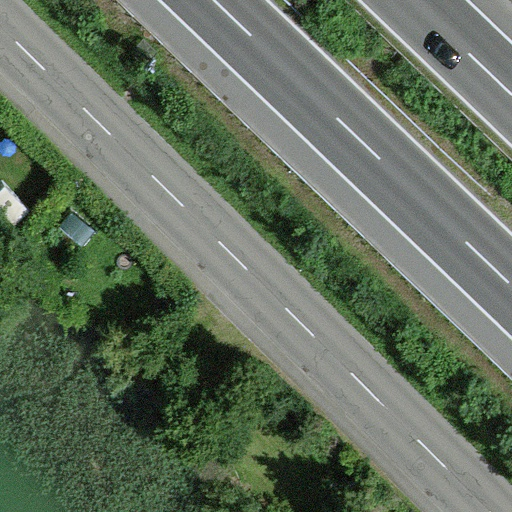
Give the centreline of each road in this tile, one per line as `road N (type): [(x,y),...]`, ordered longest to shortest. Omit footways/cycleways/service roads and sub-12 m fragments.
road 1 (secondary): [(488,511),(0,26)]
road 2 (motorway): [(178,0),(511,321)]
road 3 (motorway): [(511,109),(397,0)]
